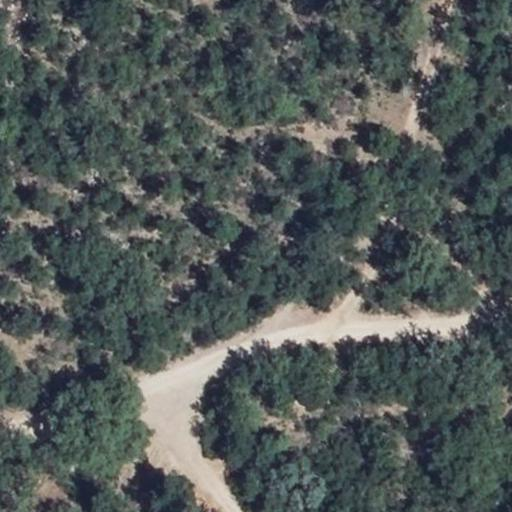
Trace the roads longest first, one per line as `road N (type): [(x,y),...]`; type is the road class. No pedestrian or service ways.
road 1 (track): [(511,311),(255,341),(189,371),(157,405),(79,421),(0,421)]
road 2 (track): [(323,336),(381,246),(456,0)]
road 3 (track): [(390,223),(511,304)]
road 4 (track): [(224,511),(172,444),(157,405)]
